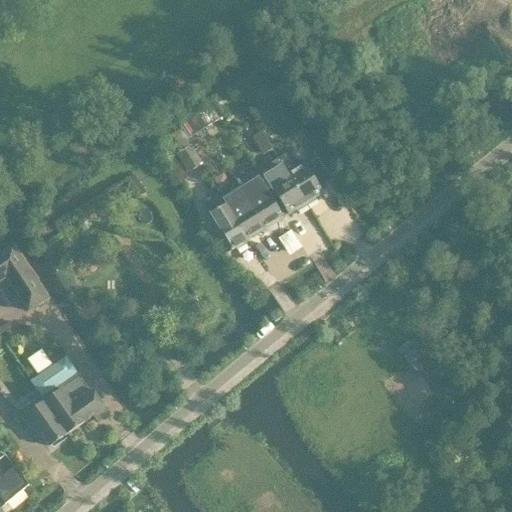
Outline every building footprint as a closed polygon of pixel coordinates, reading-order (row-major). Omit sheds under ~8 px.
[(201,112),(195,116),(204,130),(209,126),(221,119),(213,105),(201,112)] [(187,121),(179,126),(187,140),(196,135),(204,130),(195,116),(187,121)] [(261,133),(253,138),(258,145),(264,155),(272,150),(266,140),(261,133)] [(189,173),(201,165),(189,147),(177,154),(189,173)] [(286,155),(278,160),(307,207),(316,201),(323,197),(322,195),(323,194),(321,191),(333,184),(317,160),(306,167),(305,165),(295,171),(286,155)] [(298,212),(307,207),(278,160),(270,165),(275,173),(265,179),(288,216),(289,215),(291,217),(298,212)] [(257,177),(239,188),(265,230),(283,219),(257,177)] [(265,230),(239,188),(221,199),(226,206),(247,241),(265,230)] [(247,241),(226,206),(223,207),(216,196),(201,205),(208,217),(211,216),(232,250),(236,248),(237,251),(246,246),(244,243),(247,241)] [(13,246),(0,254),(0,282),(6,279),(28,312),(48,299),(13,246)] [(44,403),(67,436),(92,418),(96,423),(108,414),(92,392),(91,393),(66,358),(30,383),(44,403)] [(67,436),(44,403),(21,419),(35,438),(40,435),(49,448),(67,436)] [(29,486),(5,456),(0,460),(0,508),(0,509),(29,486)]
